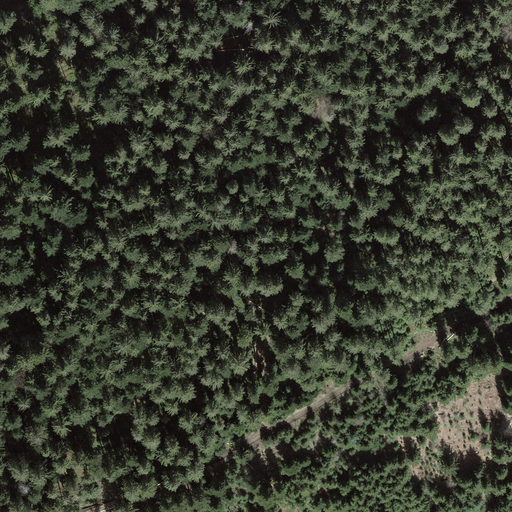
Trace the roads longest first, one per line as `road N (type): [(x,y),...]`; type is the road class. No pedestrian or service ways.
road 1 (track): [(121,511),(511,300)]
road 2 (track): [(0,104),(127,37),(168,0)]
